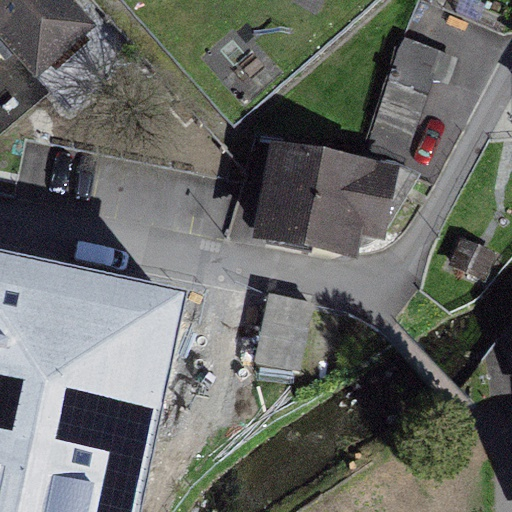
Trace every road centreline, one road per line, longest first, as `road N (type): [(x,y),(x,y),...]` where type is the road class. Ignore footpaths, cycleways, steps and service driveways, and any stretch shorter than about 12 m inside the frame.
road 1 (unclassified): [(371,290),(0,216)]
road 2 (unclassified): [(511,71),(405,277),(371,290)]
road 3 (residential): [(371,290),(391,331),(462,406),(506,511)]
